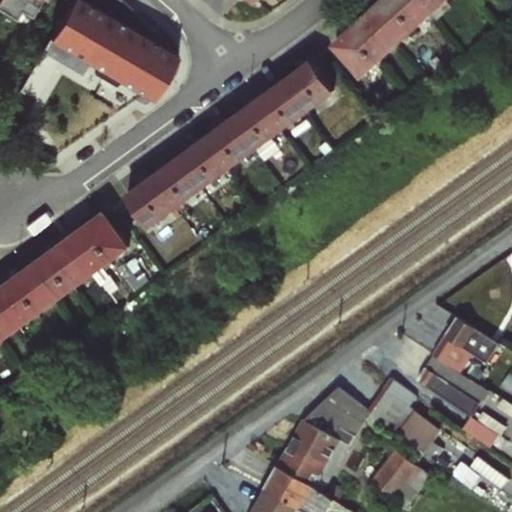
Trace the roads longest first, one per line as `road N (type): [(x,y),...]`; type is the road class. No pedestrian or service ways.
road 1 (residential): [(511,230),(116,511)]
road 2 (residential): [(229,66),(91,170),(19,198)]
